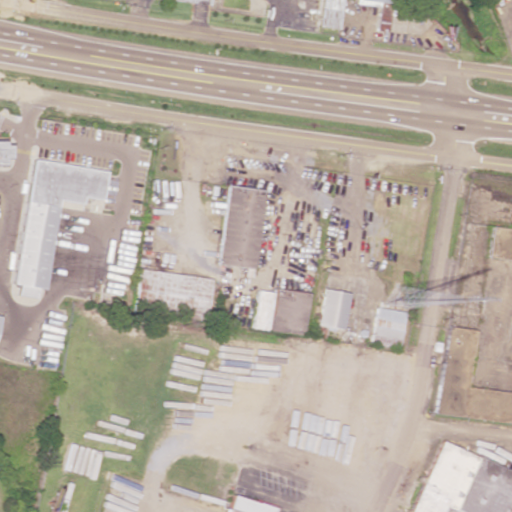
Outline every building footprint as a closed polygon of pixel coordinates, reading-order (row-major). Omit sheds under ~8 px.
[(103,170),(28,160),(10,284),(16,285),(15,295),(33,298),(35,288),(42,289),(55,200),(79,203),(79,197),(98,199),(103,170)] [(251,269),(262,190),(225,186),(215,264),(251,269)] [(511,260),(511,230),(489,227),(485,257),(511,260)] [(203,318),(208,279),(136,269),(130,308),(203,318)] [(249,329),(301,336),(306,293),(270,288),(269,292),(253,290),(249,329)] [(342,329),(345,292),(320,290),(317,327),(342,329)] [(396,349),(403,312),(374,307),(367,344),(396,349)] [(511,393),(465,388),(472,330),(443,326),(433,414),(511,423),(511,393)] [(407,511),(511,511),(511,474),(435,442),(407,511)] [(269,511),(271,507),(229,495),(223,511),(269,511)]
